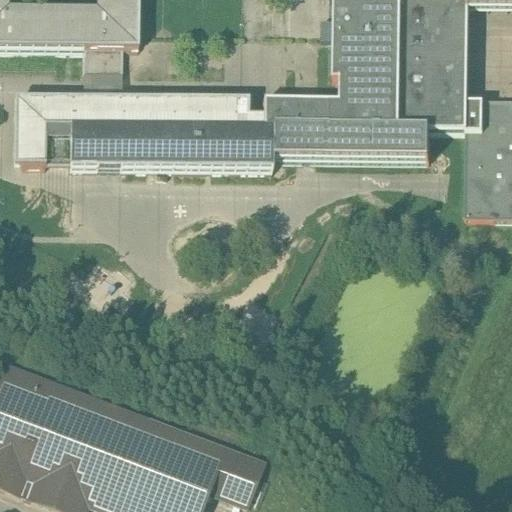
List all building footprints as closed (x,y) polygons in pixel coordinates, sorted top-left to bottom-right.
[(0,0),(0,57),(83,57),(123,58),(138,58),(138,39),(138,0),(0,0)] [(511,0),(336,0),(335,89),(342,89),(342,111),(264,110),(262,125),(262,136),(271,136),(271,165),(430,167),(430,137),(467,137),(466,225),(511,225),(511,108),(469,108),(469,64),(470,14),(511,14),(511,0)] [(123,58),(83,57),(83,83),(122,84),(123,58)] [(172,107),(13,106),(12,174),(20,174),(20,171),(43,172),(43,174),(68,174),(270,176),(271,165),(271,136),(262,136),(262,125),(246,124),(246,108),(234,108),(234,106),(172,105),(172,107)] [(247,511),(263,471),(8,373),(0,393),(0,495),(43,511),(203,511),(204,511),(203,511),(207,499),(239,511),(247,511)]
